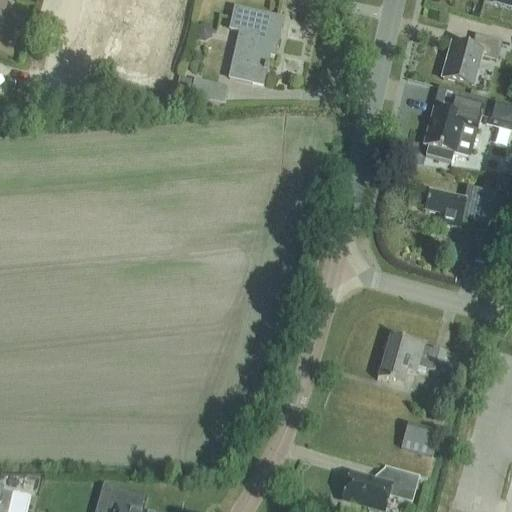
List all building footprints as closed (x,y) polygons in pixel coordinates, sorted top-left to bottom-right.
[(130,0),(124,0),(119,21),(157,30),(162,8),(130,0)] [(275,48),(281,22),(234,11),(229,32),(239,34),(229,81),(261,88),(271,47),(275,48)] [(151,52),(157,30),(119,21),(114,43),(151,52)] [(501,45),(474,38),(471,51),(452,46),(442,82),(471,90),(480,60),(496,64),(501,45)] [(151,52),(114,43),(108,65),(146,74),(151,52)] [(176,93),(175,97),(176,97),(189,100),(193,82),(179,79),(176,93)] [(189,100),(225,107),(229,90),(193,82),(189,100)] [(450,164),(452,156),(469,161),(480,121),(488,123),(486,130),(511,136),(511,112),(492,107),(490,113),(454,103),(450,117),(434,113),(424,149),(428,150),(425,158),(425,159),(450,166),(450,165),(450,164)] [(428,197),(424,216),(439,220),(437,227),(458,232),(461,222),(487,227),(494,196),(466,190),(465,191),(466,191),(464,205),(428,197)] [(494,236),(474,232),(468,264),(487,268),(494,236)] [(450,380),(457,359),(432,352),(432,353),(423,350),(389,340),(376,382),(402,390),(407,375),(415,378),(417,371),(450,380)] [(399,452),(431,461),(437,440),(405,431),(399,452)] [(384,511),(388,500),(411,507),(419,480),(384,470),(380,486),(349,477),(341,502),(367,510),(366,511),(384,511)] [(142,511),(146,499),(118,492),(112,511),(142,511)]
